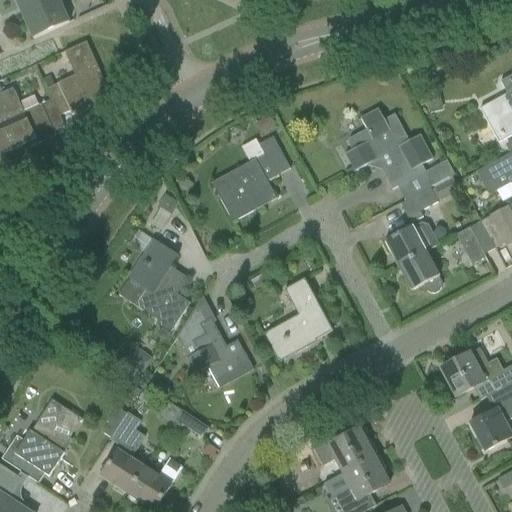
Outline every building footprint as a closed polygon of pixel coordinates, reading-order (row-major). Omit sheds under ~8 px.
[(58,0),(14,0),(22,17),(59,1),(58,0)] [(59,1),(22,17),(32,41),(69,24),(59,1)] [(52,101),(60,117),(80,108),(81,112),(100,104),(98,100),(110,95),(86,43),(64,53),(75,77),(55,86),(51,78),(43,81),(52,101)] [(480,110),(499,144),(511,137),(511,76),(500,83),(506,95),(480,110)] [(0,118),(15,151),(25,146),(27,150),(46,142),(44,138),(64,128),(60,117),(52,101),(24,113),(13,90),(3,94),(0,87),(0,118)] [(352,152),(345,156),(354,173),(382,159),(387,168),(381,171),(392,191),(409,182),(426,174),(422,167),(433,161),(420,137),(409,143),(394,116),(384,122),(378,111),(360,120),(366,131),(350,140),(349,140),(349,141),(348,142),(348,143),(348,144),(348,145),(348,146),(349,147),(352,152)] [(265,116),(257,126),(266,134),(275,124),(265,116)] [(0,162),(5,160),(4,156),(15,151),(0,118),(0,162)] [(211,185),(233,224),(276,200),(267,183),(290,170),(273,139),(250,151),(255,161),(211,185)] [(497,192),(503,203),(511,198),(511,186),(511,185),(511,184),(511,168),(510,169),(504,158),(476,173),(489,197),(497,192)] [(451,181),(435,189),(441,202),(457,194),(451,181)] [(401,206),(411,226),(424,219),(421,213),(438,204),(431,190),(401,206)] [(165,197),(159,206),(161,212),(171,218),(173,214),(178,205),(169,199),(165,197)] [(511,206),(480,223),(495,250),(505,245),(507,248),(511,245),(511,206)] [(480,223),(456,237),(472,267),(486,259),(484,256),(495,250),(480,223)] [(402,233),(384,243),(398,268),(426,253),(440,246),(429,227),(422,224),(414,229),(413,228),(402,233)] [(154,242),(129,281),(143,290),(133,306),(158,323),(156,326),(170,335),(172,332),(190,305),(177,296),(178,293),(176,291),(182,283),(184,284),(187,280),(171,269),(178,258),(154,242)] [(431,295),(435,295),(440,293),(442,289),(442,284),(440,279),(438,278),(439,278),(426,253),(398,268),(411,293),(424,286),(424,288),(427,293),(431,295)] [(263,275),(251,282),(256,290),(267,283),(263,275)] [(298,317),(264,336),(268,345),(278,362),(332,333),(304,281),(284,292),(294,309),(298,317)] [(203,298),(178,339),(184,350),(184,349),(193,345),(198,355),(190,359),(187,361),(195,377),(208,370),(209,373),(218,390),(253,371),(238,342),(226,348),(224,349),(221,344),(223,342),(211,320),(214,318),(203,298)] [(126,364),(142,376),(153,361),(137,349),(126,364)] [(470,355),(440,371),(455,399),(480,386),(487,398),(480,402),(490,397),(511,385),(511,367),(504,372),(497,360),(487,366),(478,351),(470,355)] [(155,376),(148,387),(159,394),(163,388),(162,381),(155,376)] [(497,411),(469,425),(484,454),(502,444),(511,438),(511,434),(506,423),(511,420),(511,385),(490,397),(497,411)] [(133,388),(127,397),(135,402),(140,393),(133,388)] [(145,389),(138,401),(148,407),(156,395),(145,389)] [(17,437),(2,460),(39,485),(45,476),(48,479),(64,455),(62,453),(82,422),(51,401),(42,414),(42,415),(58,425),(47,443),(30,432),(24,442),(17,437)] [(168,401),(159,413),(174,423),(176,421),(182,412),(183,411),(168,401)] [(108,425),(102,434),(105,435),(111,439),(127,415),(120,411),(118,414),(114,412),(107,424),(108,425)] [(182,412),(176,421),(202,439),(209,430),(182,412)] [(111,462),(100,478),(127,496),(145,469),(131,460),(139,448),(145,438),(136,432),(141,423),(128,415),(127,415),(111,439),(112,439),(110,441),(121,448),(111,462)] [(0,424),(0,442),(9,430),(0,424)] [(336,461),(343,475),(374,458),(359,431),(340,441),(334,430),(309,443),(323,468),(336,461)] [(343,475),(331,482),(338,496),(343,505),(347,511),(367,511),(376,507),(370,496),(389,486),(374,458),(343,475)] [(145,469),(127,496),(151,511),(154,511),(179,474),(183,469),(170,461),(167,466),(159,479),(145,469)] [(21,480),(0,466),(0,511),(27,511),(9,500),(21,480)] [(511,473),(498,481),(503,491),(511,486),(511,473)]
